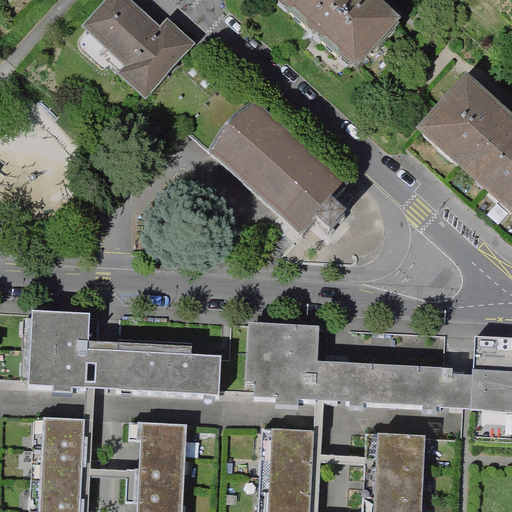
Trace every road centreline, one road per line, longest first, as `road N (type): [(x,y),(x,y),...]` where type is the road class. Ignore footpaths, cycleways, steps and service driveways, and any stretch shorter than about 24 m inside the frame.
road 1 (residential): [(0,278),(338,295),(409,309),(511,303)]
road 2 (residential): [(197,0),(511,293)]
